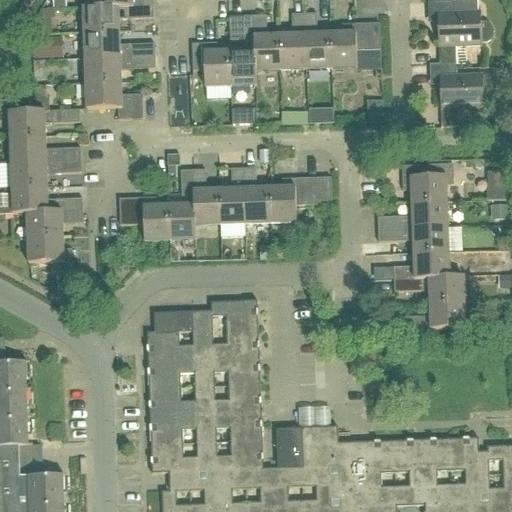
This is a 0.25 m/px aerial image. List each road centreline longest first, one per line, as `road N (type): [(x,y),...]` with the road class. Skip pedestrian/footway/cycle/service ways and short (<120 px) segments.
road 1 (residential): [(95,343),(155,279),(341,272),(351,252),(347,141)]
road 2 (residential): [(121,180),(168,149),(347,141)]
road 3 (residential): [(347,141),(402,139),(399,0)]
road 4 (residential): [(108,511),(95,343)]
